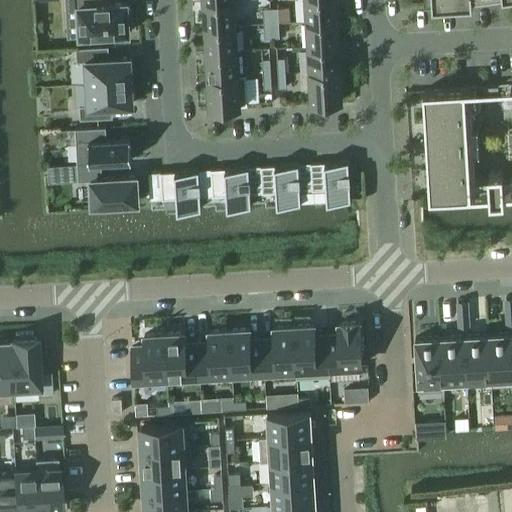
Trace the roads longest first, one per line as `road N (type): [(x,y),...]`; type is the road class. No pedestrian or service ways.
road 1 (residential): [(166,0),(175,149),(382,142)]
road 2 (residential): [(388,274),(94,298)]
road 3 (residential): [(388,274),(395,432),(337,435),(340,511)]
road 4 (residential): [(94,298),(106,511)]
road 5 (residential): [(377,46),(511,39)]
road 6 (residential): [(382,142),(388,274)]
road 7 (residential): [(511,267),(388,274)]
